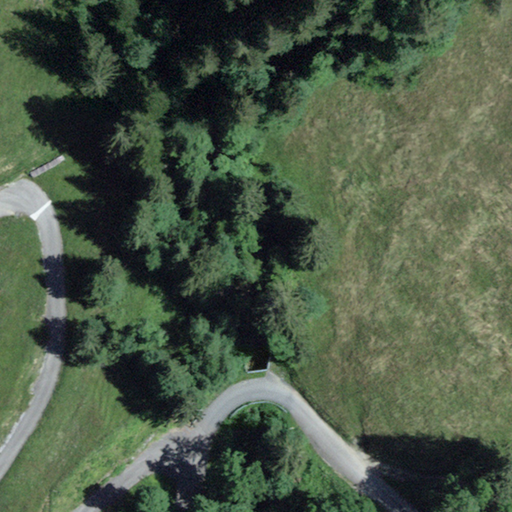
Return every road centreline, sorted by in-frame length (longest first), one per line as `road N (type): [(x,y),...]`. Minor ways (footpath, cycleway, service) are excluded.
road 1 (unclassified): [(185,511),(216,414),(235,395),(259,390),(288,398),(408,511)]
road 2 (track): [(0,207),(26,201),(51,226),(58,306),(49,376),(0,465)]
road 3 (track): [(342,451),(421,480),(505,476),(511,468)]
road 4 (track): [(87,511),(150,456),(201,454)]
